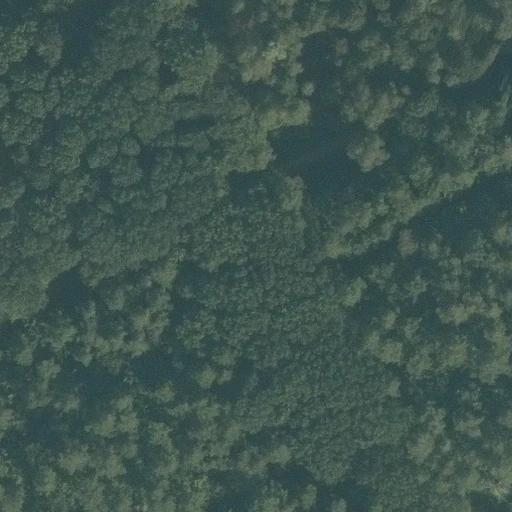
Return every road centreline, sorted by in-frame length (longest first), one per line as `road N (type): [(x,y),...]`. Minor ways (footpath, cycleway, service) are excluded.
road 1 (track): [(241,180),(414,511)]
road 2 (track): [(241,180),(511,45)]
road 3 (track): [(0,296),(241,180)]
